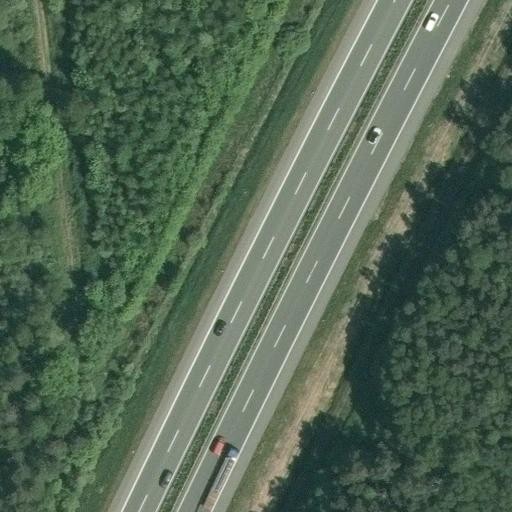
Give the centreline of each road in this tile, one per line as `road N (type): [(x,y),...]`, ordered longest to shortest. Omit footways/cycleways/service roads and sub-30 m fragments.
road 1 (motorway): [(198,511),(458,0)]
road 2 (motorway): [(400,0),(141,511)]
road 3 (track): [(89,418),(38,0)]
